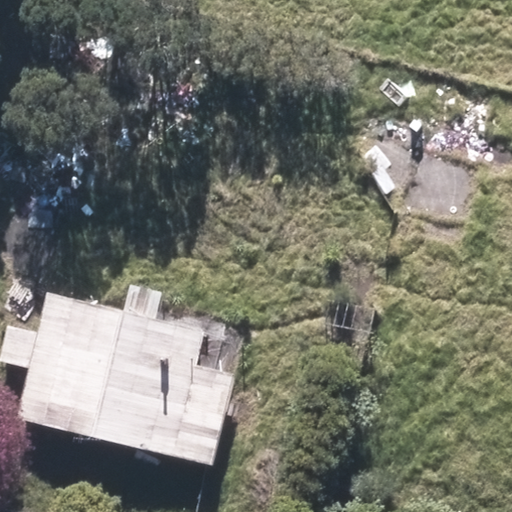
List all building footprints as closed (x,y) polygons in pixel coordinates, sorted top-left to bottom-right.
[(368,96),(354,142),(399,236),(379,302),(447,322),(502,136),(368,96)] [(50,107),(13,112),(24,189),(60,184),(50,107)] [(337,145),(299,168),(345,240),(382,217),(337,145)] [(383,268),(337,259),(317,367),(363,375),(383,268)] [(501,265),(480,260),(471,300),(492,304),(501,265)] [(18,419),(215,466),(235,379),(197,369),(207,329),(165,320),(170,296),(124,285),(119,309),(49,291),(38,334),(9,326),(1,361),(31,368),(18,419)] [(375,397),(344,394),(339,435),(370,439),(375,397)] [(449,467),(427,460),(423,475),(445,481),(449,467)]
